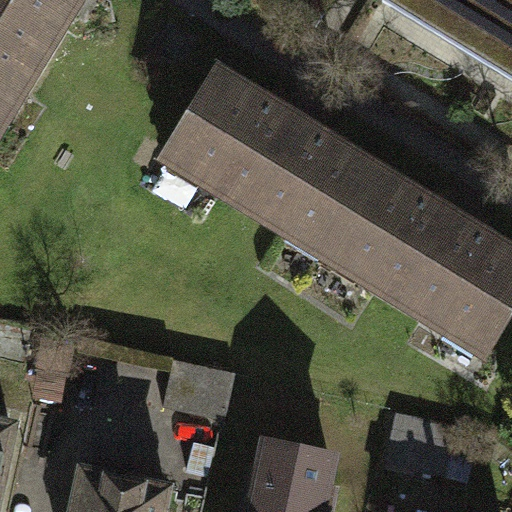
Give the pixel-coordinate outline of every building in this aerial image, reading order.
[(0,0),(0,94),(7,83),(20,91),(64,16),(53,10),(58,0),(0,0)] [(511,0),(389,0),(511,78),(511,0)] [(325,252),(376,172),(215,73),(165,154),(325,252)] [(511,255),(376,172),(325,252),(484,350),(511,305),(511,255)] [(233,375),(170,362),(163,397),(226,410),(233,375)] [(454,426),(394,413),(382,464),(442,478),(454,426)] [(0,469),(10,427),(0,424),(0,469)] [(257,472),(251,471),(242,511),(333,511),(338,490),(333,489),(339,460),(264,443),(257,472)] [(159,511),(165,488),(82,471),(73,511),(159,511)]
